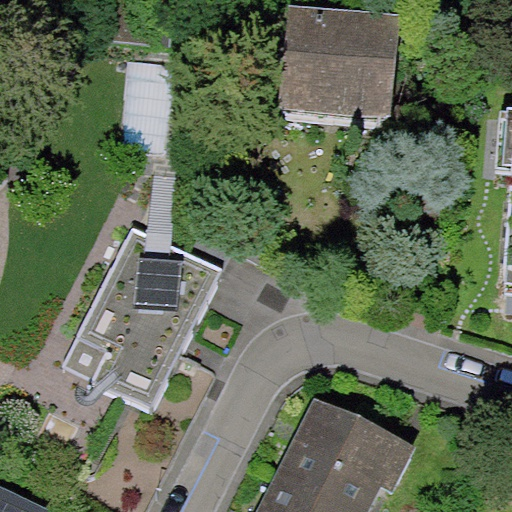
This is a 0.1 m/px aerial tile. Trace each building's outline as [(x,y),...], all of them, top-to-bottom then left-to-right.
[(206,10),(116,0),(106,0),(94,55),(194,68),(206,10)] [(415,34),(293,25),(284,132),(407,141),(415,34)] [(511,115),(503,115),(492,300),(511,301),(511,115)] [(223,283),(134,240),(63,383),(149,421),(223,283)] [(419,456),(314,405),(261,511),(372,511),(380,497),(395,505),(419,456)] [(35,511),(0,494),(0,511),(35,511)]
